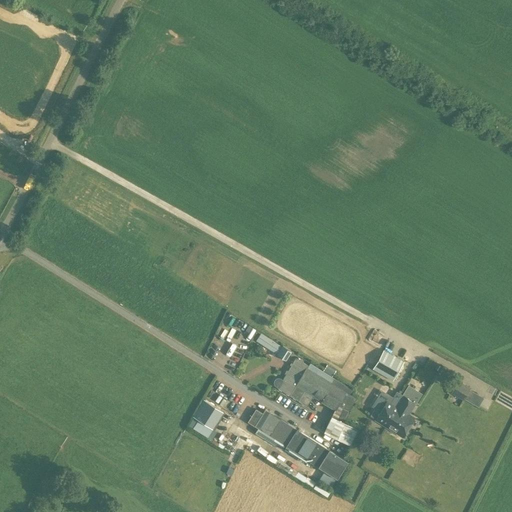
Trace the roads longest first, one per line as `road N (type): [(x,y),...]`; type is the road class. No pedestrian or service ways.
road 1 (unknown): [(47,144),(388,330)]
road 2 (unknown): [(3,230),(63,276),(314,429)]
road 3 (unclassified): [(0,237),(120,0)]
